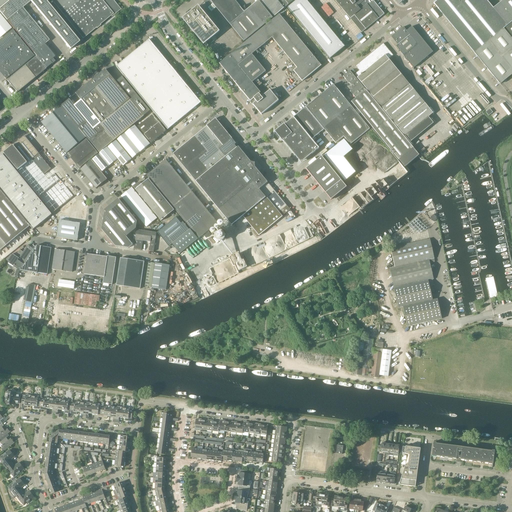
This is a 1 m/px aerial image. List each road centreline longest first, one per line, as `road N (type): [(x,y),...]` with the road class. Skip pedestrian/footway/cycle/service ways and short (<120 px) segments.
road 1 (residential): [(46,505),(37,477),(44,420),(136,430),(143,403),(183,408)]
road 2 (unclassified): [(254,135),(400,10)]
road 3 (unclassified): [(96,201),(223,98)]
road 4 (unclassified): [(217,90),(205,95),(149,28),(109,61)]
road 5 (unclassified): [(230,106),(228,122),(305,217)]
road 6 (residential): [(290,481),(420,497)]
